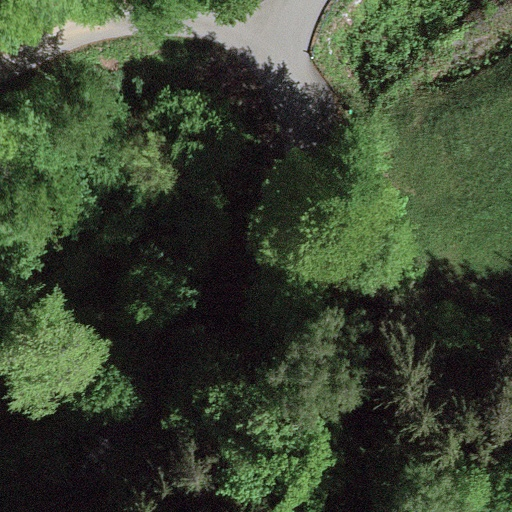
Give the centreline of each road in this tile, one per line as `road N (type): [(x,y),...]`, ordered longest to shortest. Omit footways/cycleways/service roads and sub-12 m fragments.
road 1 (unclassified): [(276,48),(301,68),(325,112),(325,180),(188,362),(53,511)]
road 2 (unclassified): [(0,74),(70,38),(148,20),(218,24),(276,48)]
